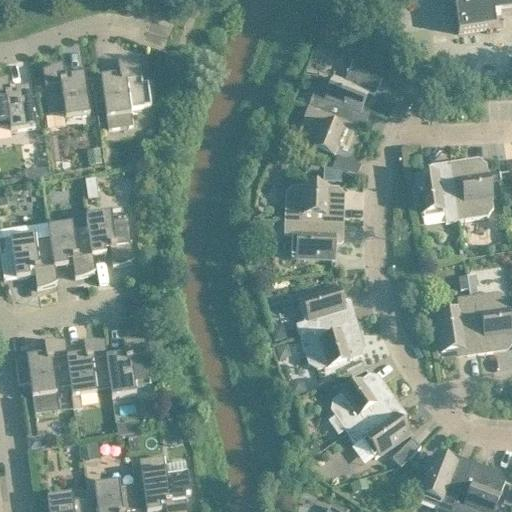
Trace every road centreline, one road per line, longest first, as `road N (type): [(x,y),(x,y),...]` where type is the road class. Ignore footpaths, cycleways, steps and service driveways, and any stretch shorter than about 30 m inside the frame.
road 1 (residential): [(434,402),(398,349),(382,304),(376,203),(388,146),(405,135),(511,133)]
road 2 (residential): [(156,50),(99,31),(0,55)]
road 3 (residential): [(21,511),(0,375)]
road 4 (unclassified): [(0,323),(130,308)]
